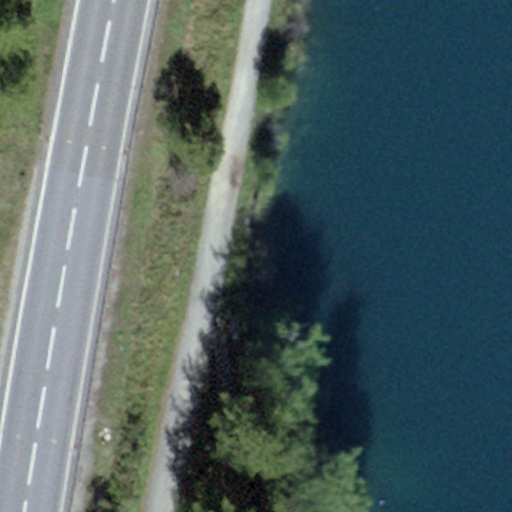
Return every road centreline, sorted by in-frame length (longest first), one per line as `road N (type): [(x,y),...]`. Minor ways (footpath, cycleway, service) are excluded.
road 1 (track): [(157,511),(261,0)]
road 2 (primary): [(29,511),(116,0)]
